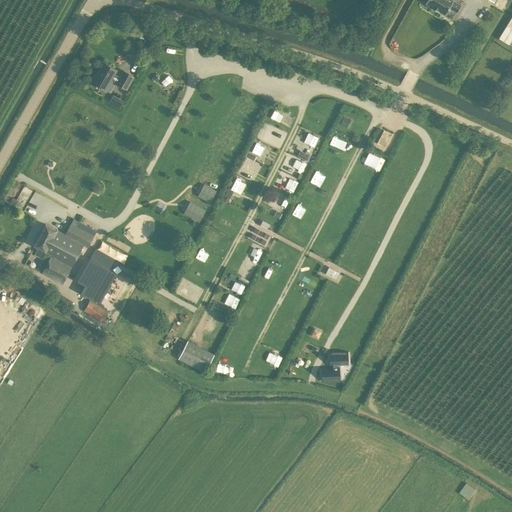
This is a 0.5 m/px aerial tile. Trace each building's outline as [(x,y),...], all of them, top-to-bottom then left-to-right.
[(449,0),(426,0),(424,5),(442,17),(443,17),(447,10),(455,13),(458,8),(459,6),(449,0)] [(150,42),(155,36),(149,31),(144,37),(150,42)] [(115,83),(126,90),(133,77),(122,70),(119,76),(114,74),(117,70),(103,62),(91,83),(105,91),(111,80),(115,83)] [(165,85),(173,80),(170,75),(162,80),(165,85)] [(114,95),(110,103),(121,107),(125,99),(114,95)] [(235,95),(229,104),(239,111),(245,102),(235,95)] [(264,139),(274,141),(276,131),(266,129),(264,139)] [(390,134),(382,130),(376,143),(383,147),(390,134)] [(261,157),(266,147),(256,142),(251,152),(261,157)] [(199,155),(204,157),(207,147),(202,145),(199,155)] [(368,161),(378,166),(383,157),(372,152),(368,161)] [(322,166),(330,170),(335,161),(326,157),(322,166)] [(247,160),(242,171),(252,176),(257,165),(247,160)] [(194,179),(204,185),(212,171),(202,165),(194,179)] [(232,189),(241,193),(246,182),(237,178),(232,189)] [(25,184),(18,198),(26,202),(33,189),(25,184)] [(275,215),(280,218),(290,199),(284,197),(275,215)] [(93,236),(95,230),(78,220),(75,226),(70,223),(64,235),(45,224),(33,245),(51,255),(49,257),(41,273),(62,285),(72,266),(71,266),(82,245),(87,248),(93,236)] [(288,225),(286,232),(293,234),(295,227),(288,225)] [(78,282),(97,292),(114,259),(95,249),(78,282)] [(330,266),(326,273),(335,278),(339,271),(330,266)] [(232,289),(242,294),(246,285),(236,280),(232,289)] [(230,293),(225,303),(236,309),(241,298),(230,293)] [(84,310),(101,322),(107,312),(90,301),(84,310)] [(314,327),(312,334),(320,337),(322,329),(314,327)] [(302,345),(318,353),(324,340),(308,333),(302,345)] [(187,340),(178,358),(205,373),(214,354),(187,340)] [(280,363),(284,354),(274,349),(269,358),(280,363)] [(347,351),(329,352),(329,365),(348,365),(347,351)] [(339,366),(320,367),(321,380),(340,379),(339,366)]
